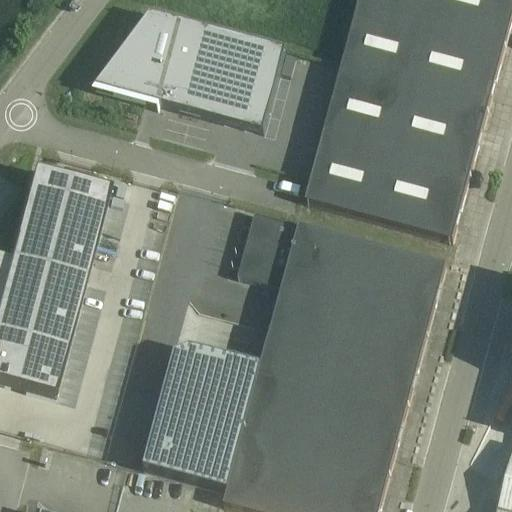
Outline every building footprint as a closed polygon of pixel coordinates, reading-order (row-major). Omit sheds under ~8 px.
[(511,0),(361,0),(306,207),(433,241),(453,246),(511,22),(511,0)] [(151,19),(96,92),(264,137),(286,56),(151,19)] [(0,389),(56,404),(111,197),(34,176),(10,267),(0,263),(0,389)] [(238,282),(253,286),(283,294),(300,231),(255,219),(238,282)] [(192,349),(177,354),(147,465),(145,470),(229,493),(224,510),(230,511),(380,511),(446,270),(300,231),(283,294),(263,369),(192,349)] [(511,511),(511,466),(501,506),(499,511),(511,511)]
